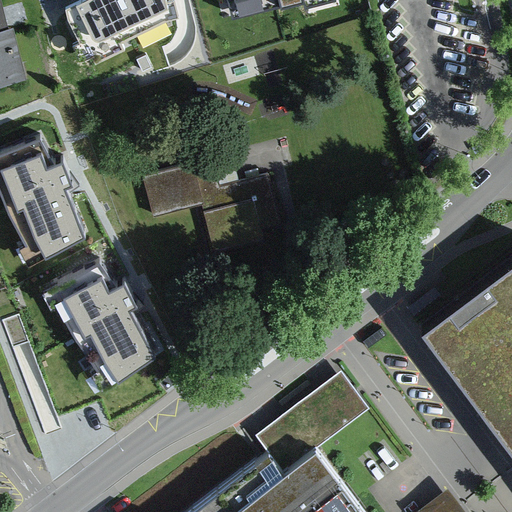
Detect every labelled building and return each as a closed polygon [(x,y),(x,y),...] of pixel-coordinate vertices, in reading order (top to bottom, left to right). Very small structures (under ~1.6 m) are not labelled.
[(0,0),(0,86),(32,79),(20,26),(7,29),(0,0)] [(76,0),(66,5),(68,20),(79,41),(72,45),(83,63),(92,59),(95,65),(126,49),(123,43),(167,22),(179,18),(174,0),(168,0),(167,1),(166,0),(76,0)] [(233,0),(238,20),(304,4),(305,10),(338,2),(337,0),(233,0)] [(34,262),(86,235),(68,189),(75,186),(63,154),(53,158),(40,133),(0,149),(0,194),(7,213),(34,262)] [(215,161),(149,177),(159,215),(206,204),(219,254),(265,243),(262,228),(285,223),(273,173),(221,186),(215,161)] [(115,283),(100,256),(45,284),(74,338),(98,373),(108,367),(118,384),(158,357),(133,312),(139,309),(124,279),(115,283)] [(368,511),(332,465),(318,443),(371,404),(342,366),(256,430),(269,447),(183,511),(469,511),(449,485),(413,511),(368,511)]
